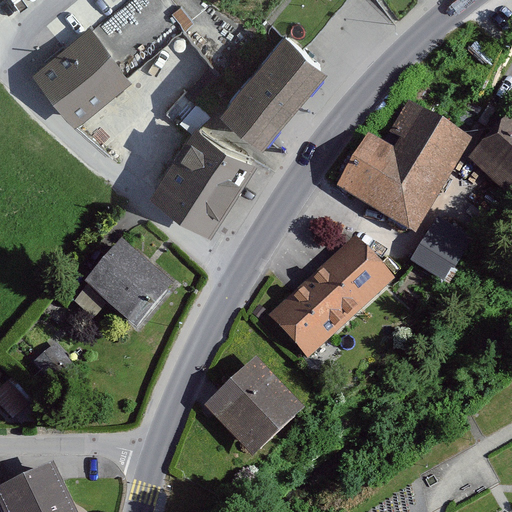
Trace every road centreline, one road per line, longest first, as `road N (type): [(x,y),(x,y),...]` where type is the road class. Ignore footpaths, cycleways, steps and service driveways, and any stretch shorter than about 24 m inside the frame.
road 1 (residential): [(235,279),(43,137),(14,90),(12,55),(31,25),(67,0)]
road 2 (secondary): [(235,279),(365,91),(462,0)]
road 3 (secondary): [(155,454),(235,279)]
road 4 (residential): [(155,454),(98,444),(0,444)]
